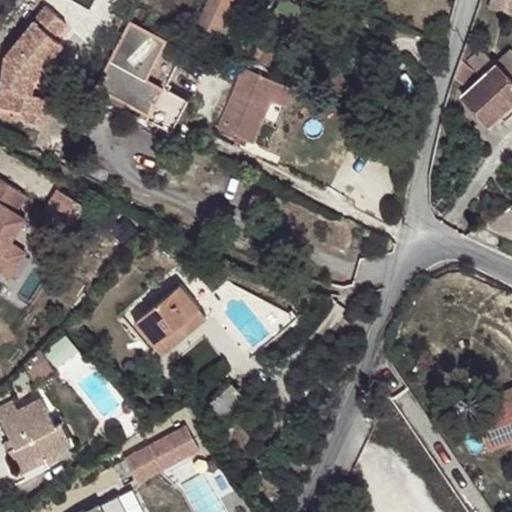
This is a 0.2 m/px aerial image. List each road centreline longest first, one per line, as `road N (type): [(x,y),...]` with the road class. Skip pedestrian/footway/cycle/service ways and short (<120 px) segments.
road 1 (residential): [(303,511),(356,398),(413,230)]
road 2 (residential): [(470,0),(423,145),(413,230)]
